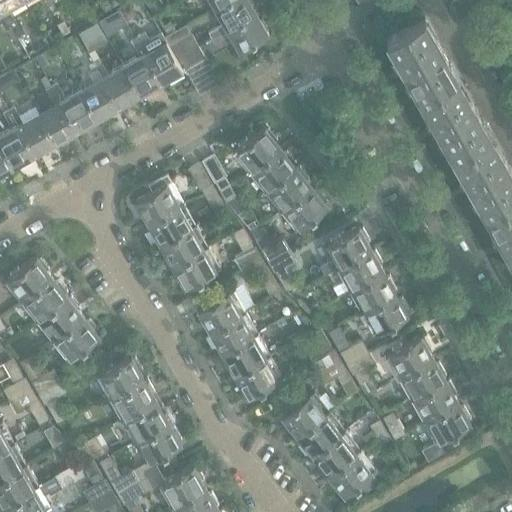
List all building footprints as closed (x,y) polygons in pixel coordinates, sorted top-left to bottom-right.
[(0,0),(0,6),(11,27),(17,23),(8,8),(21,0),(0,0)] [(112,7),(107,0),(105,0),(99,3),(104,11),(112,7)] [(166,8),(160,0),(145,0),(154,14),(166,8)] [(212,37),(256,12),(249,0),(227,0),(215,7),(224,23),(209,32),(212,37)] [(475,19),(464,0),(456,0),(452,3),(464,25),(475,19)] [(486,13),(478,0),(464,0),(475,19),(486,13)] [(497,7),(493,0),(478,0),(486,13),(497,7)] [(132,16),(133,9),(130,3),(120,8),(126,19),(132,16)] [(0,18),(6,30),(11,27),(0,6),(0,18)] [(106,35),(127,22),(126,19),(120,8),(112,13),(109,14),(98,21),(104,31),(106,35)] [(256,12),(212,37),(215,42),(230,34),(239,50),(268,33),(256,12)] [(386,37),(407,75),(420,97),(458,76),(424,16),(386,37)] [(106,37),(97,21),(78,32),(87,48),(106,37)] [(26,33),(20,22),(17,23),(11,27),(15,34),(17,37),(17,38),(26,33)] [(175,30),(169,22),(162,27),(167,34),(175,30)] [(192,35),(186,24),(175,30),(167,34),(164,36),(171,47),(181,41),(192,35)] [(15,34),(11,27),(6,30),(10,37),(15,34)] [(136,37),(161,81),(168,78),(169,79),(180,73),(179,71),(183,69),(182,67),(171,47),(164,36),(161,30),(149,38),(145,32),(141,34),(136,37)] [(181,41),(193,61),(204,55),(192,35),(181,41)] [(161,81),(136,37),(131,40),(140,55),(123,64),(140,94),(143,92),(144,93),(155,87),(154,85),(161,81)] [(171,47),(182,67),(193,61),(181,41),(171,47)] [(93,61),(89,52),(88,51),(83,54),(88,63),(93,61)] [(49,63),(43,52),(35,56),(41,67),(49,63)] [(94,61),(119,106),(126,102),(126,103),(138,97),(137,95),(140,94),(123,64),(108,73),(99,58),(94,61)] [(81,88),(98,118),(101,116),(101,117),(113,111),(112,110),(119,106),(94,61),(84,67),(92,82),(81,88)] [(51,85),(45,75),(39,78),(45,88),(51,85)] [(420,97),(439,132),(454,157),(492,136),(458,76),(420,97)] [(51,85),(76,130),(83,126),(84,127),(95,121),(95,119),(98,118),(81,88),(66,97),(56,82),(51,85)] [(39,113),(55,142),(58,140),(59,141),(70,135),(69,134),(76,130),(51,85),(47,88),(55,103),(39,113)] [(9,109),(34,154),(41,150),(42,151),(53,145),(52,143),(55,142),(39,113),(23,121),(14,106),(9,109)] [(0,134),(0,142),(13,166),(16,164),(17,165),(28,159),(27,158),(34,154),(9,109),(4,112),(12,127),(0,134)] [(250,170),(280,146),(274,139),(277,137),(268,126),(266,128),(264,125),(233,151),(250,170)] [(454,157),(472,190),(488,217),(511,203),(511,171),(492,136),(454,157)] [(0,174),(11,169),(10,167),(13,166),(0,142),(0,174)] [(265,189),(296,164),(293,161),(295,160),(286,149),(284,151),(280,146),(250,170),(265,189)] [(221,192),(230,187),(224,176),(225,175),(213,154),(203,159),(221,192)] [(203,189),(212,184),(199,161),(189,168),(201,188),(203,189)] [(280,208),(311,184),(306,178),(309,176),(300,166),(298,167),(296,164),(265,189),(280,208)] [(148,220),(184,200),(167,171),(148,182),(152,188),(135,198),(137,202),(134,203),(141,215),(144,213),(148,220)] [(212,184),(203,189),(209,199),(218,194),(212,184)] [(311,184),(280,208),(297,228),(328,203),(325,200),(327,199),(318,188),(316,190),(311,184)] [(230,187),(221,192),(227,202),(236,197),(230,187)] [(218,194),(209,199),(214,209),(223,204),(218,194)] [(160,242),(196,222),(184,200),(148,220),(152,226),(149,228),(156,240),(158,239),(160,242)] [(511,203),(488,217),(505,248),(511,259),(511,203)] [(173,264),(209,244),(196,222),(160,242),(162,246),(160,247),(166,259),(169,257),(173,264)] [(337,266),(372,247),(371,246),(370,246),(367,240),(370,238),(363,227),(360,228),(358,224),(324,244),(337,266)] [(258,240),(267,235),(261,225),(252,230),(258,240)] [(240,243),(249,238),(243,229),(234,233),(240,243)] [(269,260),(289,248),(284,240),(272,245),(267,235),(258,240),(269,260)] [(249,238),(240,243),(246,254),(236,259),(241,269),(262,257),(256,248),(255,248),(249,238)] [(209,244),(173,264),(177,270),(174,272),(181,284),(183,283),(185,286),(222,266),(209,244)] [(349,288),(383,268),(379,262),(382,260),(375,248),(373,249),(372,247),(337,266),(349,288)] [(282,279),(291,274),(285,264),(295,258),(289,248),(269,260),(274,270),(276,269),(282,279)] [(21,299),(51,275),(46,269),(49,267),(40,256),(38,257),(36,254),(5,280),(21,299)] [(262,257),(241,269),(247,280),(259,273),(264,283),(273,278),(262,257)] [(361,309),(397,289),(395,286),(397,285),(390,273),(387,275),(383,268),(349,288),(361,309)] [(291,274),(282,279),(287,289),(296,284),(291,274)] [(36,319),(68,294),(65,291),(67,289),(58,279),(56,281),(51,275),(21,299),(36,319)] [(273,278),(264,283),(270,293),(279,289),(273,278)] [(208,330),(209,331),(246,310),(255,305),(241,282),(197,307),(199,310),(197,312),(204,324),(205,323),(209,329),(208,330)] [(397,289),(361,309),(374,331),(408,312),(406,309),(408,308),(401,296),(400,297),(396,290),(397,290),(397,289)] [(52,339),(83,315),(78,308),(80,306),(72,295),(70,297),(68,294),(36,319),(52,339)] [(222,352),(258,331),(246,310),(209,331),(210,333),(208,334),(215,346),(218,344),(222,352)] [(83,315),(52,339),(67,358),(99,333),(96,330),(98,329),(90,318),(87,320),(83,315)] [(336,341),(345,336),(339,326),(330,331),(336,341)] [(320,343),(327,339),(322,329),(315,333),(320,343)] [(258,331),(222,352),(226,358),(223,359),(230,371),(232,370),(234,373),(235,373),(235,374),(271,354),(258,331)] [(422,337),(420,333),(386,353),(398,375),(432,356),(428,349),(431,347),(424,336),(422,337)] [(345,336),(336,341),(347,361),(367,349),(362,339),(351,346),(345,336)] [(321,369),(340,359),(335,348),(333,349),(327,339),(320,343),(325,353),(315,359),(321,369)] [(360,381),(369,375),(364,365),(374,360),(367,349),(347,361),(353,371),(354,370),(360,381)] [(109,396),(144,376),(144,375),(143,376),(139,369),(142,368),(135,356),(133,357),(131,354),(96,373),(109,396)] [(245,392),(247,395),(283,375),(271,354),(235,374),(238,379),(235,381),(243,393),(245,392)] [(27,372),(36,367),(30,356),(21,361),(27,372)] [(411,397),(445,377),(443,374),(446,373),(439,361),(436,363),(432,356),(398,375),(411,397)] [(9,372),(18,368),(12,358),(4,363),(9,372)] [(344,384),(352,379),(340,359),(321,369),(326,379),(338,374),(344,384)] [(36,367),(27,372),(39,391),(59,380),(53,369),(41,376),(36,367)] [(18,368),(9,372),(15,383),(6,388),(11,398),(31,387),(25,378),(24,378),(18,368)] [(369,375),(360,381),(366,391),(376,386),(369,375)] [(121,417),(156,397),(152,391),(155,389),(148,377),(146,379),(144,376),(109,396),(121,417)] [(423,418),(457,399),(453,393),(456,391),(449,380),(447,381),(445,377),(411,397),(423,418)] [(352,379),(344,384),(349,393),(358,389),(352,379)] [(52,411),(61,406),(55,395),(65,389),(59,380),(39,391),(44,401),(46,400),(52,411)] [(31,387),(11,398),(17,409),(29,403),(34,413),(43,408),(31,387)] [(293,427),(298,434),(330,408),(314,388),(281,414),(283,417),(282,418),(290,429),(293,427)] [(133,439),(169,418),(168,416),(170,414),(163,403),(160,404),(156,397),(121,417),(133,439)] [(457,399),(423,418),(436,441),(470,421),(469,418),(471,417),(464,405),(461,406),(457,399)] [(61,406),(52,411),(57,421),(66,416),(61,406)] [(43,408),(34,413),(40,423),(49,419),(43,408)] [(313,454),(346,427),(330,408),(298,434),(302,439),(300,441),(308,452),(310,451),(313,454)] [(390,426),(399,421),(393,411),(385,416),(390,426)] [(0,447),(15,439),(2,418),(0,418),(0,447)] [(169,418),(133,439),(146,461),(181,442),(179,438),(181,437),(174,425),(173,426),(169,419),(170,419),(169,418)] [(377,433),(386,429),(380,418),(371,423),(377,433)] [(399,421),(390,426),(396,435),(405,431),(399,421)] [(346,427),(313,454),(315,457),(313,458),(321,469),(324,467),(329,473),(361,447),(346,427)] [(386,429),(377,433),(383,444),(391,439),(386,429)] [(0,476),(27,461),(15,439),(0,447),(0,476)] [(341,490),(344,493),(358,482),(364,488),(368,488),(376,482),(377,478),(372,471),(372,470),(376,466),(361,447),(329,473),(334,479),(331,481),(339,492),(341,490)] [(107,470),(115,466),(109,457),(101,461),(107,470)] [(90,475),(98,470),(93,460),(84,464),(90,475)] [(27,461),(0,476),(0,502),(1,502),(2,504),(39,483),(27,461)] [(170,504),(204,485),(201,478),(204,477),(197,465),(195,466),(193,463),(158,482),(170,504)] [(119,491),(138,480),(132,470),(121,476),(115,466),(107,470),(119,491)] [(98,470),(90,475),(95,485),(86,490),(91,500),(111,489),(106,479),(104,480),(98,470)] [(131,510),(140,505),(134,495),(144,489),(138,480),(119,491),(124,501),(126,500),(131,510)] [(41,511),(52,506),(39,483),(2,504),(3,505),(3,504),(7,511),(5,511),(41,511)] [(174,511),(207,511),(218,506),(216,503),(218,502),(211,490),(208,492),(204,485),(170,504),(174,511)] [(112,511),(118,511),(123,509),(111,489),(91,500),(97,511),(108,505),(112,511)]
